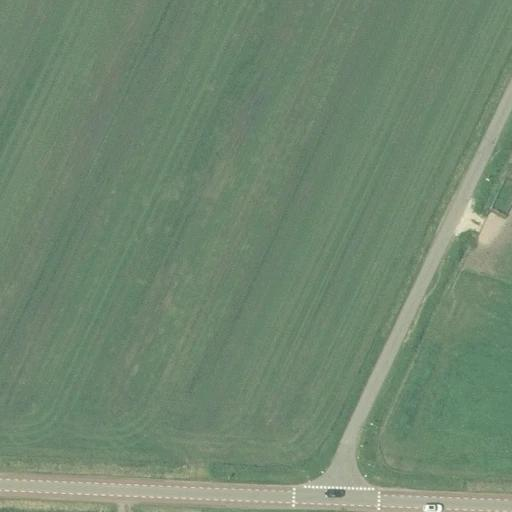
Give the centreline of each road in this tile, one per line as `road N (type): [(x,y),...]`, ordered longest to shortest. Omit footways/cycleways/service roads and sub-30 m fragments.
road 1 (unclassified): [(323,497),(511,83)]
road 2 (tertiary): [(323,497),(0,483)]
road 3 (tertiary): [(511,504),(323,497)]
